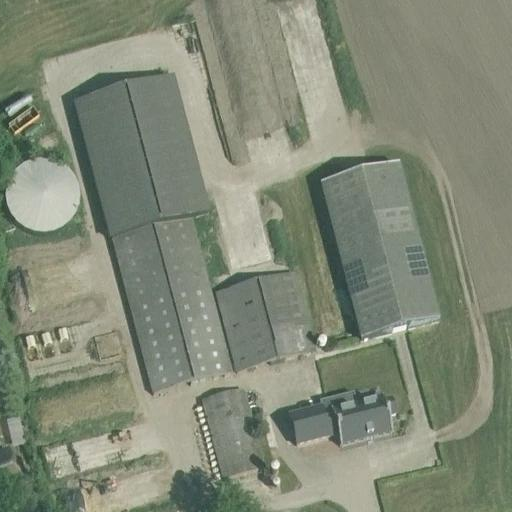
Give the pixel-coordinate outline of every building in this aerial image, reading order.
[(75,105),(111,242),(192,220),(205,217),(169,80),(75,105)] [(75,219),(78,210),(79,201),(78,191),(74,182),(68,174),(60,168),(51,165),(41,164),(32,165),(22,169),(15,175),(9,183),(5,193),(4,202),(6,212),(10,221),(15,228),(24,234),(33,238),(43,239),(52,237),(61,234),(69,228),(75,219)] [(319,188),(360,343),(440,322),(399,167),(319,188)] [(111,242),(152,397),(233,376),(192,220),(111,242)] [(237,375),(315,355),(294,275),(216,296),(237,375)] [(243,392),(202,403),(219,463),(224,482),(264,472),(243,392)] [(321,410),(288,418),(296,447),(336,437),(340,448),(392,435),(387,418),(395,416),(391,401),(383,403),(383,400),(351,408),(330,413),(331,415),(323,417),(321,410)] [(9,451),(0,453),(0,494),(22,486),(9,451)]
